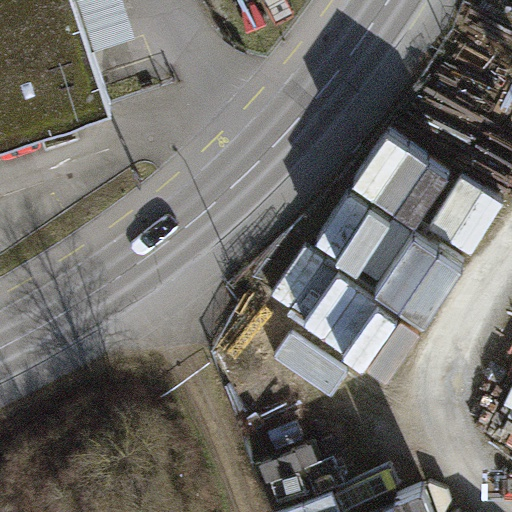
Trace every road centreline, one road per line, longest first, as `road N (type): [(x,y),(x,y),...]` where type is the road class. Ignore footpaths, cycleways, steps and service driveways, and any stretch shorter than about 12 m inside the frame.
road 1 (tertiary): [(0,349),(130,278),(218,201),(297,124),(390,0)]
road 2 (track): [(130,278),(192,385),(239,511)]
